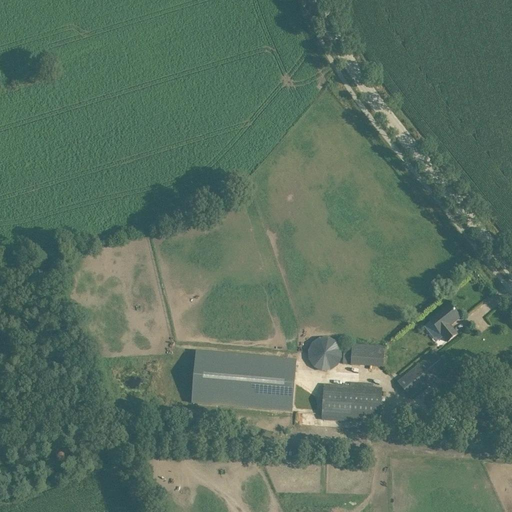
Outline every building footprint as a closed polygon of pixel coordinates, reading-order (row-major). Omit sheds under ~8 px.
[(441,334),(448,342),(457,335),(450,327),(460,318),(450,306),(430,322),(440,334),(441,334)] [(328,339),(320,339),(313,344),(309,352),(310,360),(314,367),(322,371),(330,370),(337,366),(341,358),(340,350),(336,343),(328,339)] [(343,349),(343,365),(385,366),(385,346),(351,345),(351,349),(343,349)] [(298,359),(196,352),(193,404),(294,411),(298,359)] [(435,353),(398,383),(410,399),(448,368),(435,353)] [(355,383),(354,388),(325,386),(323,420),(380,424),(382,390),(363,388),(363,384),(355,383)]
